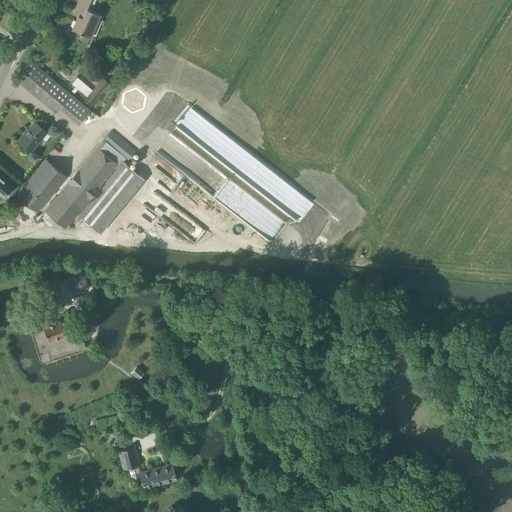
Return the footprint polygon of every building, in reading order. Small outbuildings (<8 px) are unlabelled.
[(91,9),(94,0),(79,0),(73,14),(77,16),(71,29),(79,32),(79,33),(81,34),(82,33),(89,37),(99,14),(91,11),(92,10),(91,9)] [(58,108),(78,125),(89,111),(30,60),(17,74),(24,80),(21,83),(55,112),(58,108)] [(102,78),(93,90),(77,77),(71,84),(97,105),(112,86),(102,78)] [(163,126),(174,118),(169,112),(159,120),(163,126)] [(30,152),(46,132),(34,121),(24,133),(24,132),(16,141),(30,152)] [(187,137),(187,134),(187,131),(186,129),(184,126),(183,124),(180,123),(178,122),(175,122),(172,122),(170,122),(167,124),(165,125),(164,127),(163,130),(162,133),(162,135),(162,138),(164,140),(165,142),(167,144),(170,146),(172,146),(175,146),(178,146),(180,145),(182,144),(184,142),(186,139),(187,137)] [(143,177),(129,165),(131,163),(127,160),(134,151),(110,132),(68,183),(45,211),(65,228),(77,214),(98,232),(143,177)] [(38,212),(67,177),(45,159),(17,194),(38,212)] [(0,194),(3,197),(12,187),(0,177),(0,194)] [(74,290),(86,287),(83,274),(70,278),(74,290)] [(39,292),(59,289),(57,276),(37,279),(39,292)] [(82,319),(68,324),(65,317),(42,324),(42,325),(30,329),(40,363),(85,348),(82,339),(88,337),(82,319)] [(138,379),(144,372),(136,366),(130,373),(138,379)] [(98,432),(119,427),(116,416),(95,421),(98,432)] [(140,474),(138,467),(139,467),(135,448),(128,450),(118,452),(123,471),(129,469),(131,480),(136,478),(141,477),(144,490),(177,482),(172,465),(140,474)]
